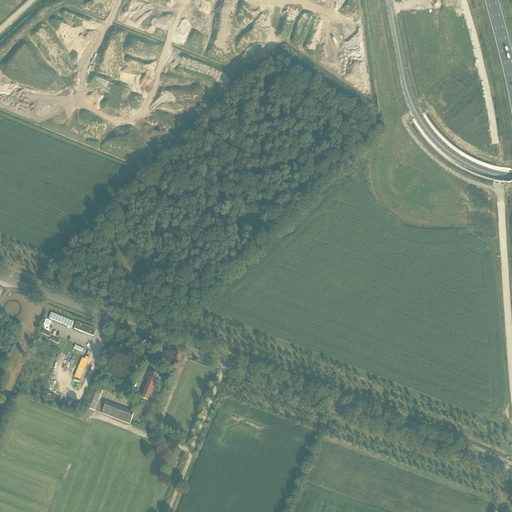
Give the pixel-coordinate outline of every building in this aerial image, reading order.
[(413,11),(403,18),(407,23),(411,19),(413,21),(418,17),(413,11)] [(193,228),(202,231),(205,222),(196,219),(193,228)] [(231,242),(241,246),(244,237),(234,234),(231,242)] [(105,241),(128,280),(138,274),(115,236),(105,241)] [(159,252),(164,260),(172,255),(167,247),(159,252)] [(74,323),(51,314),(49,319),(71,329),(74,323)] [(97,331),(77,323),(74,330),(94,338),(97,331)] [(68,343),(52,335),(49,341),(65,349),(68,343)] [(162,378),(158,377),(158,376),(150,373),(148,379),(147,379),(139,398),(149,402),(156,384),(155,384),(156,382),(160,383),(162,378)] [(89,408),(94,411),(102,391),(97,389),(89,408)] [(101,413),(129,424),(134,413),(106,402),(101,413)] [(86,453),(111,461),(118,441),(93,433),(86,453)]
